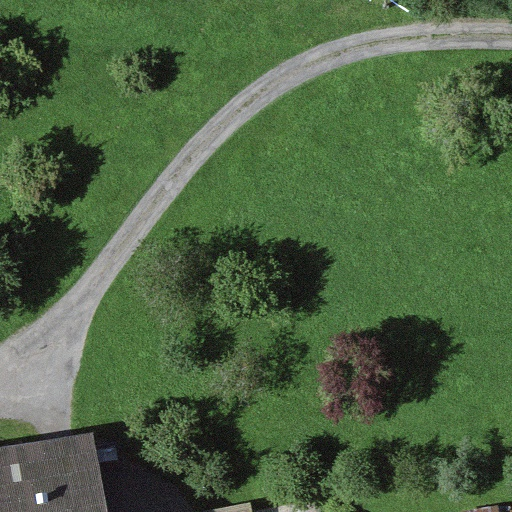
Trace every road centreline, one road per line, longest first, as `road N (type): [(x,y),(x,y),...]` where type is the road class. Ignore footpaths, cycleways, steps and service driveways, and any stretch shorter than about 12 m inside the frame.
road 1 (track): [(0,364),(59,325),(228,120),(278,82),(358,46)]
road 2 (track): [(358,46),(424,36),(511,37)]
road 3 (track): [(237,0),(293,3),(335,17),(358,46)]
